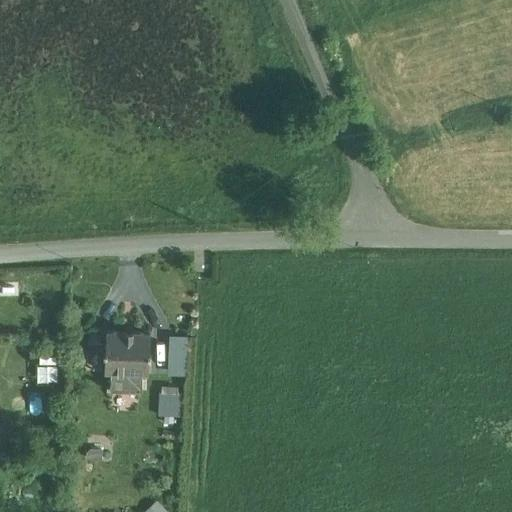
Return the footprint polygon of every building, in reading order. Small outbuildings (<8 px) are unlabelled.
[(151,333),(107,331),(105,372),(111,372),(110,385),(107,385),(107,388),(110,388),(110,389),(142,391),(143,374),(149,374),(151,333)] [(188,372),(188,334),(166,333),(165,372),(188,372)] [(180,393),(160,392),(158,415),(178,415),(180,393)] [(84,395),(69,395),(69,403),(83,403),(84,395)] [(6,506),(35,506),(35,499),(37,499),(37,479),(0,478),(0,492),(6,493),(6,506)] [(118,485),(103,483),(101,501),(116,503),(118,485)] [(170,511),(159,497),(145,507),(148,511),(170,511)]
